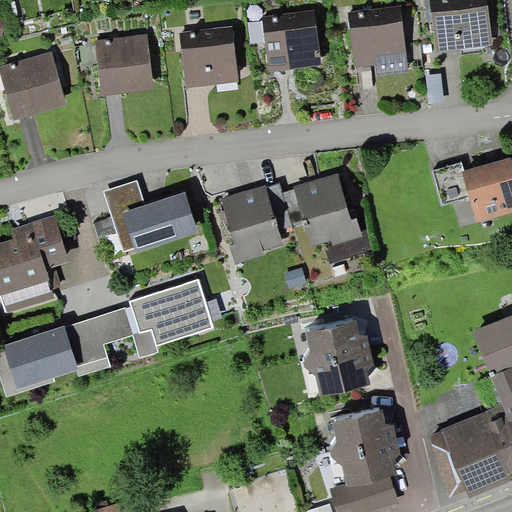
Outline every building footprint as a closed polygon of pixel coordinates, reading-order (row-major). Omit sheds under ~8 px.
[(458,9),(457,0),(424,0),(428,23),(433,22),(432,12),(458,9)] [(401,5),(348,12),(355,68),(376,65),(377,76),(409,72),(401,5)] [(458,9),(432,12),(433,22),(437,52),(493,45),(488,5),(458,9)] [(315,10),(262,17),(269,72),(322,65),(315,10)] [(232,26),(180,32),(187,87),(239,81),(232,26)] [(147,34),(95,40),(102,96),(154,89),(147,34)] [(52,52),(0,65),(0,69),(14,120),(67,105),(52,52)] [(441,73),(426,75),(429,104),(445,102),(441,73)] [(511,155),(464,171),(462,171),(469,197),(477,222),(511,212),(511,155)] [(443,204),(469,197),(462,171),(464,171),(462,162),(433,171),(443,204)] [(306,227),(312,246),(323,242),(330,262),(377,249),(370,228),(362,231),(358,218),(352,220),(339,174),(294,186),(295,190),(303,224),(304,227),(306,227)] [(138,180),(104,191),(112,216),(117,233),(124,251),(136,248),(137,252),(198,232),(186,191),(145,204),(138,180)] [(279,230),(292,226),(283,193),(280,184),(267,188),(279,230)] [(266,185),(221,198),(235,244),(230,245),(236,264),(265,255),(264,251),(284,245),(279,230),(267,188),(266,185)] [(293,227),(303,224),(295,190),(283,193),(292,226),(293,227)] [(13,239),(0,243),(0,295),(5,313),(55,298),(52,289),(62,286),(55,266),(71,261),(56,214),(10,230),(13,239)] [(117,233),(112,216),(94,222),(99,238),(117,233)] [(136,248),(124,251),(125,256),(137,252),(136,248)] [(306,283),(302,268),(285,273),(289,288),(306,283)] [(131,306),(140,333),(152,329),(157,346),(214,328),(213,321),(206,302),(200,279),(130,300),(131,306)] [(216,299),(206,302),(213,321),(222,317),(216,299)] [(131,306),(65,326),(78,366),(108,358),(105,344),(133,335),(140,356),(159,352),(157,346),(152,329),(140,333),(131,306)] [(511,315),(473,331),(490,376),(511,367),(511,315)] [(304,363),(305,364),(370,348),(367,335),(360,333),(356,319),(305,331),(310,352),(304,363)] [(65,326),(65,325),(0,346),(0,375),(7,397),(55,381),(54,377),(76,370),(79,369),(78,366),(65,326)] [(374,364),(370,348),(305,364),(305,368),(315,374),(321,396),(371,385),(368,371),(374,364)] [(78,377),(111,367),(108,358),(78,366),(79,369),(76,370),(78,377)] [(442,431),(430,435),(450,497),(467,491),(469,498),(511,480),(511,479),(510,475),(511,473),(511,367),(490,376),(502,404),(441,429),(442,431)] [(331,452),(331,454),(397,440),(394,426),(386,423),(383,410),(332,422),(337,441),(331,452)] [(400,454),(397,440),(331,454),(331,456),(342,466),(346,483),(347,487),(391,476),(397,474),(394,460),(400,454)] [(329,488),(337,511),(369,511),(400,502),(391,476),(347,487),(346,483),(329,488)] [(121,511),(119,503),(87,511),(121,511)]
